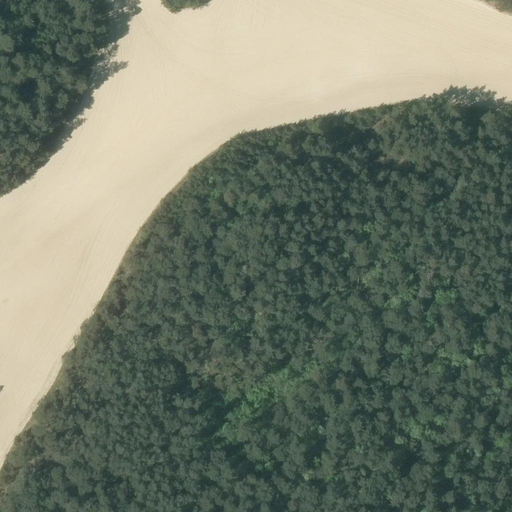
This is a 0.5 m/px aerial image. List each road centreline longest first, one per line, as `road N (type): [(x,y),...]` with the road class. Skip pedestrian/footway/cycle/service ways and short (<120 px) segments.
road 1 (track): [(511,69),(371,60),(297,75),(199,117),(0,244)]
road 2 (track): [(0,408),(124,166)]
